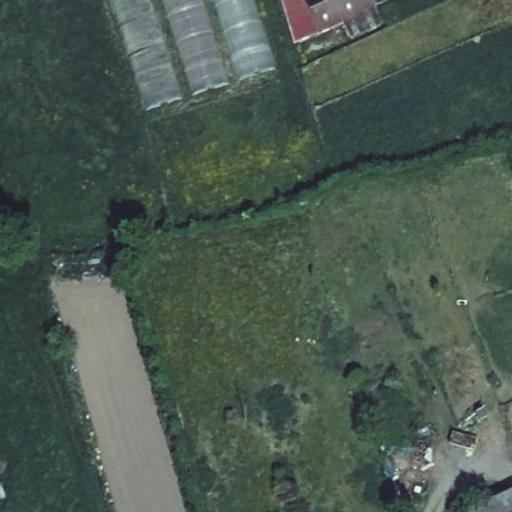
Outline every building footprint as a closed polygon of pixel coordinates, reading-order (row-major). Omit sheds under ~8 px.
[(125,0),(131,20),(152,14),(149,3),(134,7),(131,0),(125,0)] [(168,0),(195,92),(226,82),(201,0),(168,0)] [(215,0),(239,78),(275,67),(254,0),(215,0)] [(376,9),(371,0),(279,0),(295,47),(343,24),(351,40),(381,25),(373,10),(376,9)] [(371,0),(376,9),(393,0),(371,0)] [(169,63),(144,71),(155,105),(180,97),(169,63)] [(511,511),(511,494),(471,511),(511,511)]
